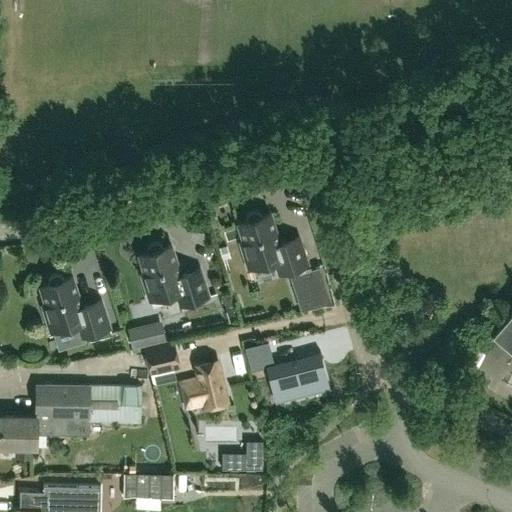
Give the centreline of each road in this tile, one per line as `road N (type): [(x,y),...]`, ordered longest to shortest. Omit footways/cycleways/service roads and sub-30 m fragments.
road 1 (residential): [(511,431),(376,372),(314,156)]
road 2 (residential): [(0,232),(67,225),(286,155),(314,156)]
